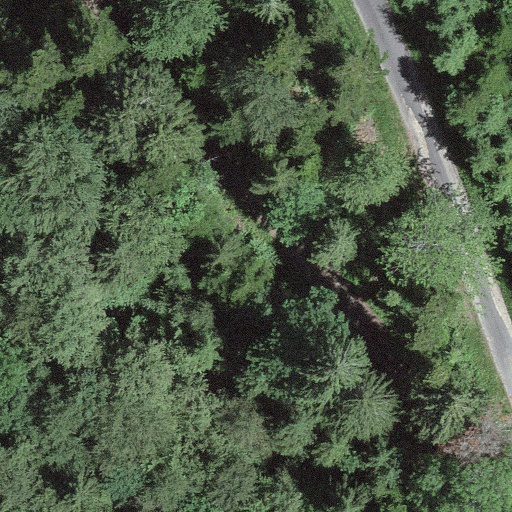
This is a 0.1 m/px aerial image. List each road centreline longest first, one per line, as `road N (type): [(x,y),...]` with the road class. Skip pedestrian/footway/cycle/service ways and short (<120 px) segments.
road 1 (track): [(102,0),(396,354),(484,511)]
road 2 (track): [(511,359),(432,136),(372,0)]
